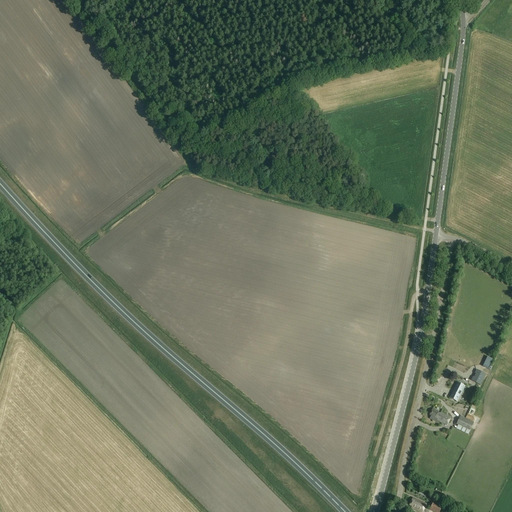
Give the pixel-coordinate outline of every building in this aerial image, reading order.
[(473,377),(471,381),(479,385),(480,385),(486,374),(484,373),(476,370),(475,373),(476,374),(474,377),(473,377)] [(458,402),(464,388),(456,384),(450,398),(458,402)] [(438,411),(433,409),(430,415),(431,416),(430,419),(436,422),(437,421),(447,426),(451,418),(440,413),(438,412),(438,411)] [(456,429),(468,435),(474,423),(460,416),(456,425),(458,425),(456,429)] [(422,511),(426,504),(412,498),(409,505),(412,507),(411,509),(419,511),(422,511)] [(433,502),(430,510),(433,511),(439,511),(442,506),(433,502)]
